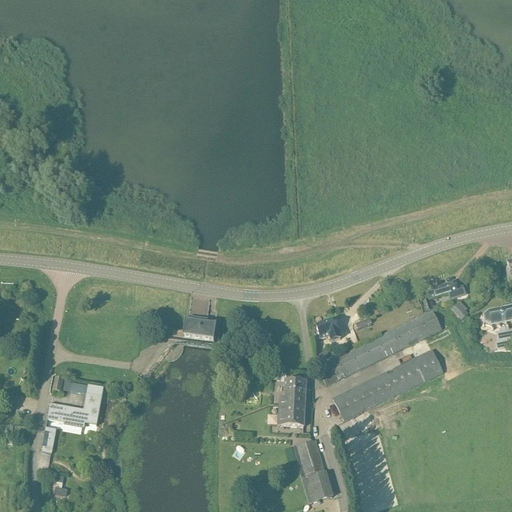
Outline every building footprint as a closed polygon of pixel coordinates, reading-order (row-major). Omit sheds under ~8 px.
[(455,283),(427,292),(429,301),(447,295),(449,301),(465,296),(463,288),(457,290),(455,283)] [(385,335),(317,368),(326,387),(401,351),(407,364),(333,400),(344,423),(443,375),(426,339),(441,331),(432,312),(429,303),(422,305),(426,315),(396,330),(394,326),(383,331),(385,335)] [(458,306),(453,310),(451,312),(458,319),(465,313),(458,306)] [(497,335),(495,351),(505,351),(511,349),(511,333),(511,332),(508,333),(507,326),(511,324),(511,309),(488,314),(483,319),(484,326),(491,328),(499,327),(499,331),(500,334),(497,335)] [(183,341),(213,345),(216,325),(215,325),(215,326),(207,325),(207,321),(188,319),(188,322),(186,322),(185,322),(184,333),(170,332),(170,338),(183,340),(183,341)] [(369,320),(356,326),(355,326),(358,332),(374,325),(373,321),(370,322),(369,320)] [(340,341),(334,322),(316,327),(318,334),(314,335),(316,341),(320,340),(321,340),(329,338),(331,344),(340,341)] [(128,338),(108,334),(106,350),(125,354),(128,338)] [(316,358),(320,365),(332,359),(329,352),(316,358)] [(63,380),(56,379),(53,392),(61,393),(61,392),(63,382),(63,380)] [(63,382),(61,392),(69,394),(71,383),(63,382)] [(278,408),(305,409),(306,384),(285,383),(284,399),(279,399),(278,408)] [(47,421),(57,423),(83,428),(83,425),(96,428),(102,399),(86,396),(88,397),(85,412),(50,406),(47,421)] [(277,428),(283,429),(304,430),(305,409),(278,408),(277,428)] [(41,454),(52,456),(56,431),(46,429),(41,454)] [(315,443),(296,448),(292,449),(302,483),(309,505),(333,498),(326,475),(325,476),(324,474),(315,443)]
